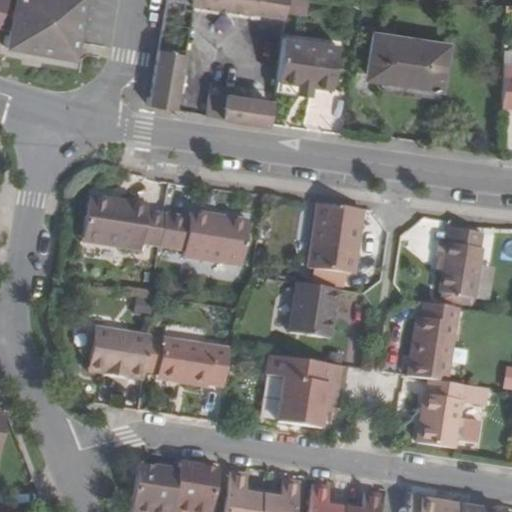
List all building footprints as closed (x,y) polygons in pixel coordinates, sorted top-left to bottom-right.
[(0,0),(0,25),(6,27),(3,45),(70,56),(73,38),(78,0),(0,0)] [(252,17),(252,16),(285,22),(286,14),(288,0),(192,0),(191,7),(252,17)] [(308,0),(288,0),(286,14),(306,17),(308,0)] [(0,47),(0,49),(68,61),(70,56),(3,45),(6,27),(0,25),(0,33),(2,34),(0,47)] [(375,38),(367,79),(384,81),(385,82),(386,78),(397,80),(396,88),(443,95),(449,49),(375,38)] [(314,44),(282,39),(275,83),(295,86),(307,89),(314,44)] [(336,48),(314,44),(307,89),(311,89),(328,92),(336,48)] [(185,55),(159,50),(149,105),(175,111),(185,55)] [(511,59),(505,59),(502,112),(511,113),(511,59)] [(385,82),(384,81),(381,96),(442,105),(443,95),(396,88),(397,80),(386,78),(385,82)] [(307,89),(295,86),(294,96),(306,98),(307,89)] [(226,97),(208,94),(204,116),(259,125),(269,119),(271,110),(266,103),(226,96),(226,97)] [(140,245),(141,237),(160,240),(165,209),(146,206),(147,198),(127,195),(126,201),(111,199),(112,193),(88,189),(80,235),(140,245)] [(127,195),(112,193),(111,199),(126,201),(127,195)] [(317,195),(308,259),(313,259),(346,263),(349,264),(353,235),(357,236),(362,201),(317,195)] [(189,213),(165,209),(160,240),(184,244),(183,251),(242,260),(250,214),(227,211),(226,216),(211,214),(211,208),(190,205),(189,213)] [(448,236),(480,240),(483,222),(450,218),(448,236)] [(440,286),(475,291),(475,289),(480,256),(482,240),(480,240),(448,236),(440,234),(438,249),(445,250),(443,264),(440,286)] [(357,236),(353,235),(349,264),(354,265),(357,236)] [(445,250),(438,249),(437,263),(443,264),(445,250)] [(480,256),(475,289),(490,291),(495,258),(480,256)] [(346,263),(313,259),(311,275),(344,279),(346,263)] [(290,327),(332,333),(338,283),(297,277),(290,327)] [(155,297),(138,294),(135,312),(152,315),(155,297)] [(422,311),(417,310),(408,370),(429,373),(447,376),(458,301),(424,296),(422,311)] [(129,369),(129,373),(145,376),(152,332),(103,324),(103,329),(95,328),(90,330),(88,340),(92,345),(89,367),(105,370),(107,365),(129,369)] [(231,344),(164,334),(159,370),(191,375),(191,380),(209,383),(210,379),(225,381),(231,344)] [(278,417),(321,423),(323,406),(325,396),(337,397),(342,360),(270,350),(267,370),(284,373),(278,417)] [(191,375),(159,370),(158,375),(191,380),(191,375)] [(418,436),(455,442),(456,433),(477,436),(480,414),(460,411),(462,394),(464,379),(447,376),(429,373),(427,388),(425,388),(418,436)] [(489,382),(464,379),(462,394),(487,398),(489,382)] [(337,397),(325,396),(323,406),(335,408),(337,397)] [(183,459),(182,467),(175,511),(178,511),(215,511),(221,465),(183,459)] [(182,467),(141,461),(133,511),(137,511),(175,511),(182,467)] [(262,511),(266,492),(248,489),(250,470),(232,468),(226,511),(262,511)] [(283,494),(266,492),(262,511),(298,511),(304,479),(286,475),(283,494)] [(347,511),(348,504),(331,502),(334,483),(316,480),(311,511),(347,511)] [(348,504),(347,511),(382,511),(386,491),(368,488),(365,507),(348,504)] [(462,511),(464,501),(449,499),(447,508),(440,507),(441,497),(442,493),(417,489),(413,511),(462,511)] [(449,499),(441,497),(440,507),(447,508),(449,499)] [(478,511),(480,504),(464,501),(462,511),(510,511),(511,504),(511,503),(488,500),(487,505),(486,511),(478,511)]
